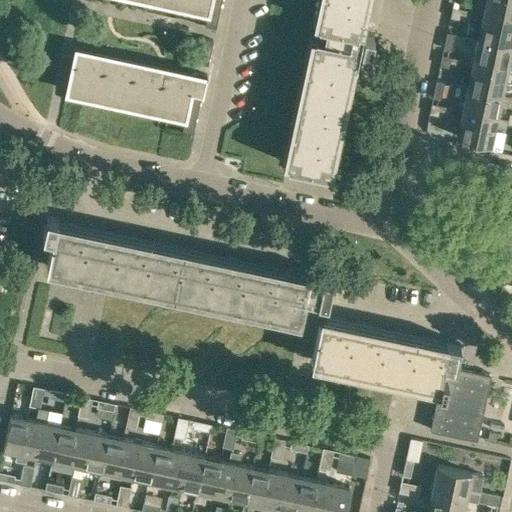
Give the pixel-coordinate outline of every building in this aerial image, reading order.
[(152,0),(208,12),(210,0),(152,0)] [(205,23),(217,26),(222,0),(210,0),(208,12),(205,23)] [(324,35),(315,33),(287,163),(327,171),(354,43),(361,44),(362,37),(364,30),(357,29),(363,0),(322,0),(318,22),(326,24),(324,35)] [(511,0),(485,0),(480,23),(496,26),(497,18),(502,19),(504,11),(511,12),(511,0)] [(480,23),(477,39),(511,46),(511,44),(511,12),(504,11),(502,19),(497,18),(496,26),(480,23)] [(451,49),(454,33),(446,31),(443,48),(451,49)] [(209,53),(212,40),(203,38),(199,54),(199,56),(197,62),(202,63),(207,64),(209,53)] [(477,39),(470,71),(485,74),(487,66),(491,67),(493,59),(508,62),(511,46),(477,39)] [(66,91),(82,94),(185,117),(191,91),(202,93),(206,74),(195,72),(194,75),(194,78),(74,53),(66,91)] [(470,71),(467,87),(501,94),(508,62),(493,59),(491,67),(487,66),(485,74),(470,71)] [(441,98),(444,81),(436,79),(432,96),(441,98)] [(467,87),(460,119),(475,123),(476,114),(481,115),(483,107),(498,111),(501,94),(467,87)] [(194,132),(202,93),(191,91),(185,117),(183,130),(194,132)] [(475,123),(460,119),(456,136),(491,143),(498,111),(483,107),(481,115),(476,114),(475,123)] [(491,234),(508,238),(511,222),(511,213),(496,210),(491,234)] [(47,262),(59,264),(302,315),(306,296),(317,298),(322,275),(309,272),(308,278),(57,225),(58,219),(46,217),(42,235),(52,237),(47,262)] [(312,357),(440,383),(444,364),(455,367),(460,343),(447,341),(446,345),(320,319),(312,357)] [(477,439),(491,374),(455,367),(444,364),(440,383),(430,429),(477,439)] [(65,400),(67,392),(50,388),(48,396),(65,400)] [(114,410),(115,403),(98,399),(97,406),(114,410)] [(162,421),(163,413),(146,409),(145,417),(162,421)] [(3,447),(18,450),(16,459),(27,461),(29,453),(36,455),(40,440),(31,438),(32,434),(24,431),(27,417),(10,413),(3,447)] [(60,424),(27,417),(24,431),(32,434),(31,438),(40,440),(36,455),(53,458),(60,424)] [(210,431),(211,423),(195,420),(193,427),(210,431)] [(60,424),(53,458),(85,465),(88,450),(79,448),(80,444),(72,442),(75,427),(60,424)] [(108,434),(75,427),(72,442),(80,444),(79,448),(88,450),(85,465),(101,468),(108,434)] [(258,441),(260,433),(243,430),(241,437),(258,441)] [(108,434),(101,468),(134,475),(137,461),(128,459),(129,454),(120,453),(123,438),(108,434)] [(156,445),(123,438),(120,453),(129,454),(128,459),(137,461),(134,475),(149,479),(156,445)] [(425,459),(427,439),(416,438),(413,458),(425,459)] [(307,452),(308,444),(291,441),(290,448),(307,452)] [(156,445),(149,479),(181,486),(185,471),(176,469),(177,464),(169,463),(172,448),(156,445)] [(204,455),(172,448),(169,463),(177,464),(176,469),(185,471),(181,486),(197,489),(204,455)] [(355,462),(356,454),(339,451),(338,458),(355,462)] [(204,455),(197,489),(230,496),(234,482),(225,480),(226,476),(218,474),(221,458),(204,455)] [(253,465),(221,458),(218,474),(226,476),(225,480),(234,482),(230,496),(245,499),(253,465)] [(410,476),(413,459),(406,458),(402,474),(410,476)] [(253,465),(245,499),(278,506),(281,492),(273,490),(274,486),(266,484),(269,469),(253,465)] [(437,465),(430,498),(445,501),(447,493),(451,494),(453,486),(479,491),(483,475),(437,465)] [(301,476),(269,469),(266,484),(274,486),(273,490),(281,492),(278,506),(294,510),(301,476)] [(0,479),(14,482),(15,474),(0,471),(0,479)] [(301,476),(294,510),(303,511),(327,511),(329,502),(321,500),(322,496),(314,494),(317,479),(301,476)] [(343,511),(349,486),(317,479),(314,494),(322,496),(321,500),(329,502),(327,511),(343,511)] [(62,492),(63,484),(46,481),(45,489),(62,492)] [(430,498),(426,511),(462,511),(466,498),(477,501),(479,491),(453,486),(451,494),(447,493),(445,501),(430,498)] [(110,503),(112,495),(95,491),(93,499),(110,503)] [(153,511),(157,511),(158,505),(142,501),(140,509),(153,511)]
